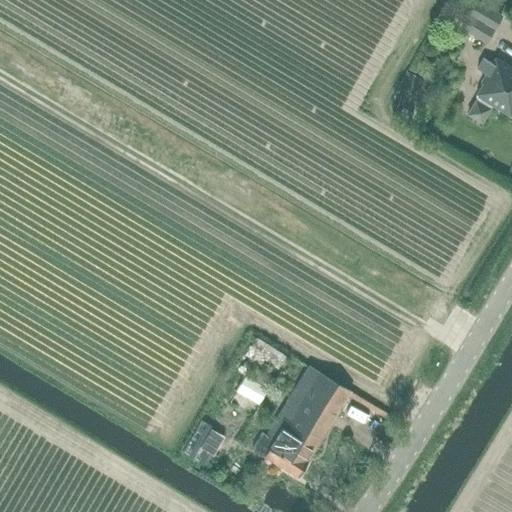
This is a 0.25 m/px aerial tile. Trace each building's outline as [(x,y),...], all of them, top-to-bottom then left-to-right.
[(486,43),(495,28),(503,14),(478,0),(476,0),(469,12),(460,28),(486,43)] [(491,107),(492,105),(511,116),(511,114),(511,66),(495,56),(492,63),(483,57),(477,68),(487,75),(475,95),(477,96),(466,114),(482,124),(492,108),(491,107)] [(417,98),(426,82),(407,71),(398,87),(401,89),(398,94),(409,100),(412,95),(417,98)] [(298,478),(352,391),(310,364),(267,434),(262,432),(252,449),(264,456),(263,457),(298,478)] [(265,387),(269,380),(249,369),(229,404),(253,418),(261,404),(259,403),(268,388),(265,387)] [(383,419),(391,409),(374,395),(366,405),(383,419)] [(210,428),(199,447),(213,455),(224,436),(210,428)]
